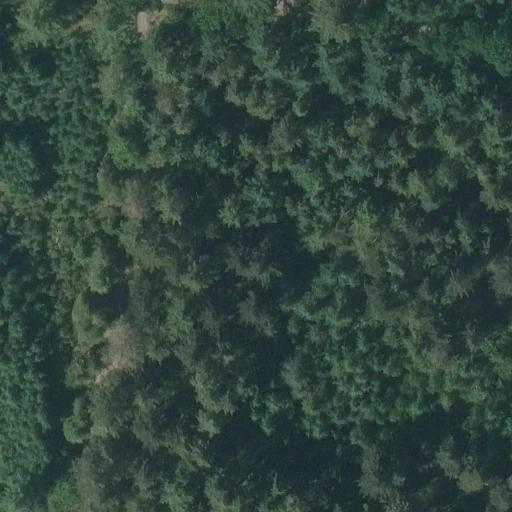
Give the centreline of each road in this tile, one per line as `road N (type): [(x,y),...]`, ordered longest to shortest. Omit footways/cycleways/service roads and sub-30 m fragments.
road 1 (track): [(130,0),(146,31),(68,511)]
road 2 (track): [(305,6),(511,41)]
